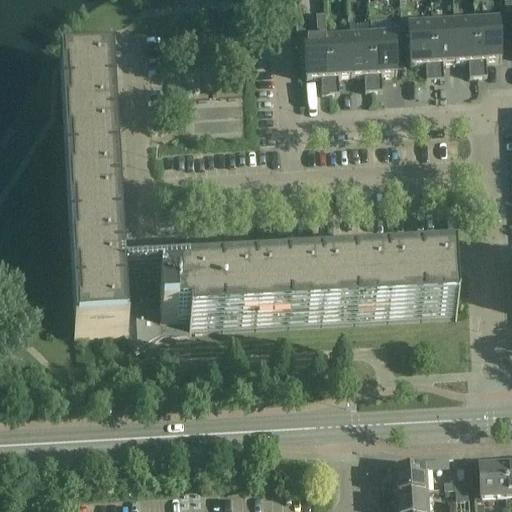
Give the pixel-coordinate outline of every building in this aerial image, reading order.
[(324,19),(316,20),(318,35),(319,35),(320,40),(326,39),(324,19)] [(498,25),(474,26),(478,82),(486,81),(486,65),(501,65),(498,25)] [(474,26),(453,27),(455,67),(468,66),(469,82),(478,82),(474,26)] [(453,27),(431,28),(435,84),(443,84),(442,68),(455,67),(453,27)] [(431,28),(407,30),(410,70),(425,69),(426,85),(435,84),(431,28)] [(451,272),(419,273),(186,286),(186,285),(175,279),(161,272),(164,267),(145,258),(121,259),(110,75),(112,75),(109,37),(79,39),(81,76),(59,78),(74,343),(126,340),(136,356),(156,343),(189,341),(189,339),(456,324),(453,270),(451,270),(451,272)] [(394,39),(370,40),(373,96),(382,96),(381,80),(396,79),(394,39)] [(370,40),(348,42),(351,82),(364,81),(364,97),(373,96),(370,40)] [(348,42),(327,43),(330,99),(339,98),(338,82),(351,82),(348,42)] [(327,43),(303,44),(305,84),(320,83),(321,99),(330,99),(327,43)] [(511,469),(503,470),(504,502),(511,502),(511,469)] [(452,471),(453,497),(467,496),(466,470),(452,471)] [(474,504),(504,503),(503,470),(477,471),(479,495),(473,495),(474,504)] [(392,474),(393,500),(426,498),(425,472),(392,474)] [(467,496),(453,497),(454,506),(468,506),(467,496)] [(426,511),(426,498),(393,500),(394,511),(426,511)]
